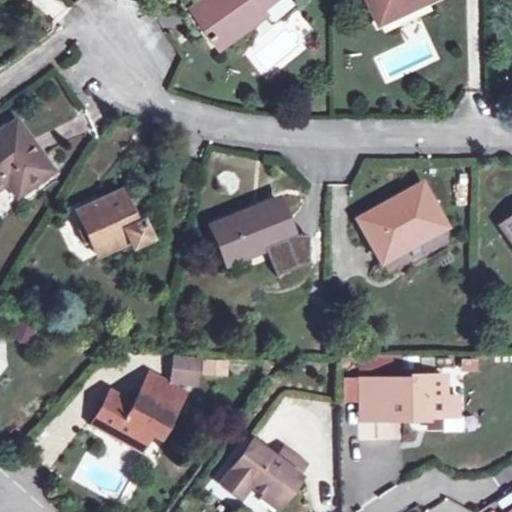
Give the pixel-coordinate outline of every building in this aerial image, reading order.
[(204,0),(192,9),(218,47),(248,25),(243,18),(257,7),(259,10),(269,0),(204,0)] [(367,0),(378,23),(426,0),(367,0)] [(262,15),(259,10),(257,7),(243,18),(248,25),(262,15)] [(15,176),(24,190),(51,172),(16,123),(0,134),(0,186),(4,184),(15,176)] [(15,176),(4,184),(15,198),(24,190),(15,176)] [(444,227),(421,186),(357,221),(380,263),(444,227)] [(83,225),(90,241),(98,257),(128,243),(131,250),(152,241),(143,220),(135,224),(121,191),(77,212),(83,225)] [(293,236),(279,201),(211,228),(225,264),(286,240),(294,237),(293,236)] [(511,217),(501,225),(511,239),(511,217)] [(90,241),(83,225),(75,229),(83,245),(90,241)] [(286,240),(297,268),(311,262),(309,235),(293,236),(294,237),(286,240)] [(273,277),(297,268),(286,240),(262,250),(273,277)] [(207,358),(203,374),(222,379),(226,362),(207,358)] [(171,362),(169,385),(193,388),(195,364),(171,362)] [(120,408),(107,400),(93,426),(140,452),(154,429),(163,434),(184,395),(149,376),(134,405),(125,399),(120,408)] [(444,419),(444,400),(445,377),(408,377),(408,380),(374,381),(374,422),(444,419)] [(360,401),(360,381),(346,381),(346,401),(360,401)] [(374,422),(374,381),(360,381),(360,401),(360,421),(374,422)] [(111,392),(107,400),(120,408),(125,399),(111,392)] [(456,400),(444,400),(444,419),(456,419),(456,400)] [(299,478),(277,463),(251,443),(220,483),(239,498),(249,484),(278,507),(299,478)] [(286,451),(277,463),(299,478),(307,467),(286,451)]
